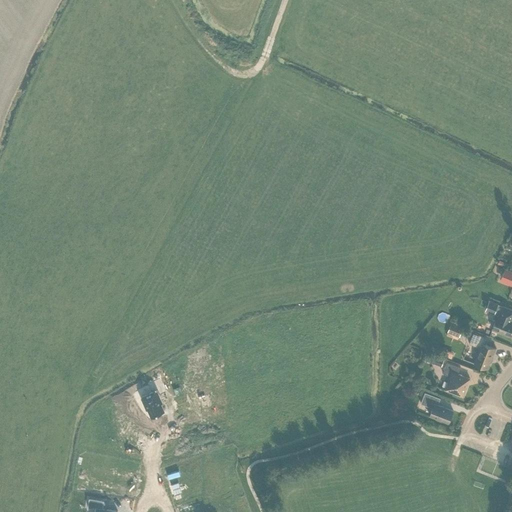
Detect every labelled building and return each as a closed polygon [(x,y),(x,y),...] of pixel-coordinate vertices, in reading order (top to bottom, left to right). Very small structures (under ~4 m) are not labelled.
[(499,260),(497,264),(506,268),(508,264),(499,260)] [(505,269),(502,279),(506,280),(511,282),(511,271),(510,271),(505,269)] [(492,329),(511,337),(511,333),(511,321),(510,321),(511,317),(511,310),(489,301),(485,311),(497,316),(492,329)] [(459,337),(463,328),(451,323),(447,332),(459,337)] [(474,363),(488,369),(493,356),(494,356),(496,349),(485,345),(487,338),(473,333),(469,344),(480,348),(474,363)] [(434,355),(432,363),(441,366),(444,359),(434,355)] [(450,376),(445,390),(463,397),(470,379),(458,374),(460,367),(447,362),(443,373),(450,376)] [(152,392),(141,397),(147,409),(148,409),(152,416),(164,411),(161,403),(162,403),(159,395),(166,392),(160,378),(148,384),(152,392)] [(421,404),(433,408),(430,416),(448,423),(453,411),(438,405),(440,398),(425,393),(421,404)] [(112,411),(105,422),(112,427),(107,436),(129,449),(138,434),(129,429),(130,428),(128,427),(130,423),(133,424),(133,423),(112,411)] [(191,448),(174,453),(178,466),(195,460),(191,448)] [(195,460),(178,466),(183,478),(199,473),(195,460)] [(114,465),(111,486),(122,488),(124,476),(123,476),(125,467),(114,465)] [(200,485),(184,490),(188,503),(204,497),(200,485)] [(204,497),(188,503),(190,511),(201,511),(208,510),(204,497)] [(104,501),(90,499),(89,507),(96,508),(94,511),(117,511),(118,511),(103,508),(104,501)]
